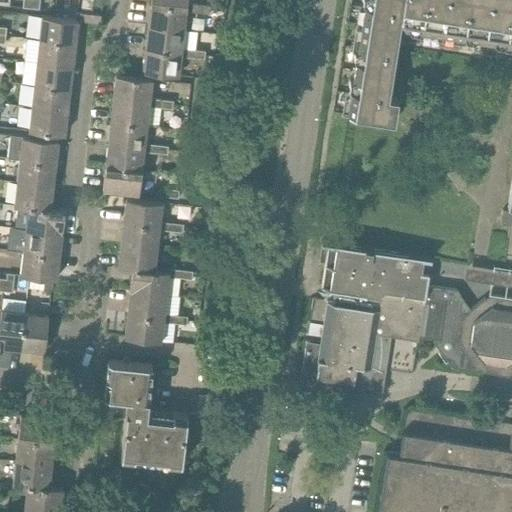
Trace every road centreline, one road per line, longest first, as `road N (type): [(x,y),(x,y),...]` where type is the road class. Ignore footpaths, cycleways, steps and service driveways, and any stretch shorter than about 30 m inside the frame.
road 1 (tertiary): [(246,511),(321,0)]
road 2 (residential): [(80,385),(96,214),(81,183),(94,54),(114,32),(117,0)]
road 3 (residential): [(84,511),(88,482),(76,456),(80,385)]
